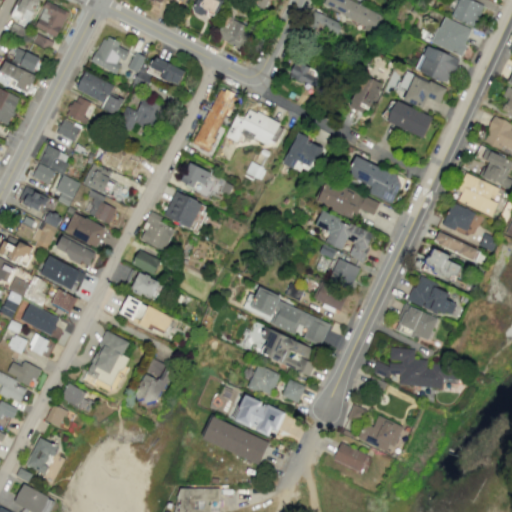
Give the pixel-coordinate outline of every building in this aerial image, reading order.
[(17,0),(9,17),(27,26),(39,0),(17,0)] [(196,0),(191,9),(212,21),(222,1),(221,0),(196,0)] [(324,0),(321,8),(375,32),(382,15),(349,0),(324,0)] [(475,26),(482,4),(468,0),(452,0),(447,17),(475,26)] [(34,27),(57,36),(67,11),(45,1),(34,27)] [(307,26),(332,40),(341,25),(315,11),(307,26)] [(471,29),(442,16),(430,43),(460,56),(471,29)] [(249,35),(243,32),(246,26),(227,17),(217,38),(242,50),(249,35)] [(9,31),(23,36),(26,29),(12,23),(9,31)] [(49,51),(53,42),(36,34),(32,43),(49,51)] [(128,51),(118,46),(120,43),(104,35),(92,62),(116,74),(122,62),(123,62),(128,51)] [(448,83),(457,57),(424,45),(414,71),(448,83)] [(40,57),(17,48),(11,61),(34,71),(40,57)] [(138,70),(145,57),(135,52),(127,67),(138,73),(132,85),(142,91),(150,76),(138,70)] [(178,85),(185,70),(154,57),(147,72),(178,85)] [(0,69),(0,72),(11,78),(8,83),(26,92),(35,75),(5,60),(0,69)] [(321,72),(294,61),(288,76),(315,87),(321,72)] [(76,89),(103,102),(100,108),(115,115),(122,100),(109,94),(114,85),(84,71),(76,89)] [(402,99),(421,108),(425,98),(438,103),(445,88),(404,71),(398,86),(406,89),(402,99)] [(379,82),(361,75),(348,108),(365,115),(379,82)] [(20,95),(0,87),(0,121),(9,125),(20,95)] [(237,96),(221,88),(191,143),(207,152),(237,96)] [(82,123),(92,103),(76,95),(66,115),(82,123)] [(127,106),(122,117),(151,131),(163,106),(143,97),(136,111),(127,106)] [(385,121),(421,138),(431,117),(394,100),(385,121)] [(225,137),(237,142),(243,128),(254,134),(253,138),(273,146),(283,124),(248,108),(243,119),(235,115),(225,137)] [(508,150),(511,134),(511,122),(491,117),(484,143),(508,150)] [(56,133),(74,140),(80,126),(61,119),(56,133)] [(321,148),(306,141),(308,137),(295,132),(282,162),(309,174),(321,148)] [(70,157),(47,145),(39,162),(62,174),(70,157)] [(478,176),(510,189),(511,184),(511,179),(506,177),(511,161),(511,159),(479,147),(475,159),(484,162),(478,176)] [(402,178),(353,157),(345,175),(371,186),(368,194),(391,203),(402,178)] [(244,172),(258,179),(264,169),(249,161),(244,172)] [(180,182),(205,194),(213,179),(210,177),(212,173),(189,162),(180,182)] [(54,171),(38,163),(32,177),(48,184),(54,171)] [(114,183),(109,181),(113,171),(91,163),(83,184),(110,194),(114,183)] [(496,203),(492,201),(498,187),(464,173),(457,190),(460,192),(456,201),(491,216),(496,203)] [(60,192),(57,200),(69,206),(79,182),(61,175),(55,190),(60,192)] [(378,202),(325,179),(315,202),(354,218),(358,209),(372,215),(378,202)] [(38,211),(46,197),(26,186),(17,200),(38,211)] [(190,228),(201,204),(174,191),(163,215),(190,228)] [(102,202),(104,196),(93,192),(85,212),(109,222),(115,208),(102,202)] [(474,212),(451,202),(441,225),(455,231),(456,227),(466,231),(474,212)] [(62,217),(47,210),(30,242),(45,250),(62,217)] [(139,240),(165,250),(174,228),(159,222),(161,216),(150,211),(139,240)] [(374,233),(320,211),(314,225),(329,232),(325,242),(342,249),(345,239),(352,242),(347,255),(362,261),(374,233)] [(65,232),(96,246),(105,227),(74,212),(65,232)] [(478,249),(438,232),(433,243),(474,260),(478,249)] [(0,240),(0,253),(25,266),(33,248),(3,234),(0,240)] [(496,240),(484,234),(479,246),(491,251),(496,240)] [(94,252),(61,236),(53,251),(87,267),(94,252)] [(461,266),(447,260),(449,255),(431,247),(422,268),(453,282),(461,266)] [(153,274),(159,259),(137,250),(131,265),(153,274)] [(74,291),(84,272),(47,255),(38,274),(74,291)] [(14,264),(0,259),(0,278),(9,281),(14,264)] [(352,288),(359,266),(336,259),(329,280),(352,288)] [(150,299),(158,281),(137,272),(129,290),(150,299)] [(40,305),(46,295),(40,291),(45,282),(33,275),(22,296),(40,305)] [(448,292),(434,286),(436,282),(418,275),(408,300),(450,318),(456,303),(446,299),(448,292)] [(4,303),(16,309),(27,282),(15,277),(4,303)] [(340,310),(347,294),(321,281),(313,298),(340,310)] [(284,294),(299,300),(303,290),(289,284),(284,294)] [(50,302),(68,311),(75,297),(57,288),(50,302)] [(320,345),(330,321),(257,291),(255,295),(249,293),(242,310),(295,332),(298,326),(306,329),(303,338),(320,345)] [(117,314),(146,327),(148,323),(165,331),(172,317),(126,296),(117,314)] [(20,322),(51,334),(58,316),(27,304),(20,322)] [(396,325),(428,339),(437,318),(405,304),(396,325)] [(315,350),(267,327),(256,351),(308,375),(314,362),(310,360),(315,350)] [(128,342),(107,331),(84,378),(110,390),(126,357),(122,355),(128,342)] [(6,347),(20,353),(25,340),(12,334),(6,347)] [(27,349),(41,355),(47,339),(33,334),(27,349)] [(442,388),(443,381),(457,382),(458,367),(429,364),(429,360),(414,358),(415,349),(390,347),(389,362),(375,361),(374,374),(399,376),(398,384),(442,388)] [(163,364),(151,358),(145,371),(157,376),(163,364)] [(5,374),(32,387),(40,369),(22,361),(20,365),(11,361),(5,374)] [(271,395),(278,373),(255,365),(247,387),(271,395)] [(0,393),(18,403),(26,386),(0,374),(0,393)] [(297,402),(304,386),(287,379),(281,396),(297,402)] [(59,400),(87,411),(91,402),(83,398),(85,391),(66,383),(59,400)] [(284,412),(244,395),(233,420),(268,435),(270,428),(276,431),(284,412)] [(0,413),(0,414),(12,418),(16,408),(0,401),(0,413)] [(65,410),(49,404),(44,421),(59,426),(65,410)] [(346,418),(359,424),(365,409),(352,404),(346,418)] [(401,426),(377,415),(372,426),(364,423),(357,438),(389,453),(401,426)] [(258,464),(268,441),(211,417),(201,440),(258,464)] [(44,474),(57,447),(37,437),(24,465),(44,474)] [(369,456),(340,442),(332,460),(361,473),(369,456)] [(15,476),(27,481),(30,474),(18,468),(15,476)] [(12,505),(26,511),(48,511),(54,499),(22,484),(12,505)] [(177,488),(178,511),(207,511),(207,501),(218,501),(218,487),(177,488)]
